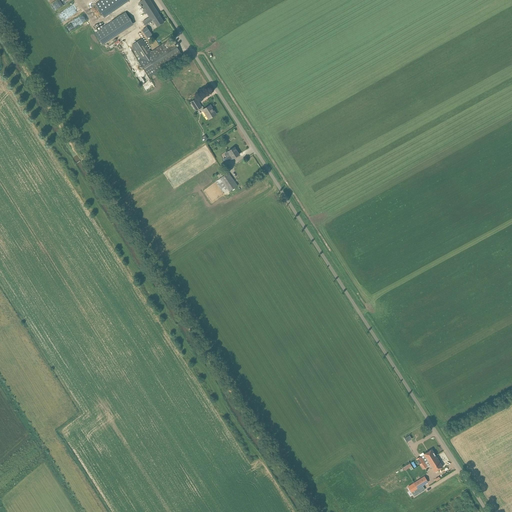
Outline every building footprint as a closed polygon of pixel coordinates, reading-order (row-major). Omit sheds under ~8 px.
[(54,10),(71,0),(55,0),(50,3),(54,10)] [(105,17),(132,0),(131,0),(100,0),(96,3),(105,17)] [(149,0),(141,0),(140,2),(150,17),(143,21),(145,25),(153,20),(157,27),(164,22),(149,0)] [(65,10),(67,13),(72,10),(74,13),(80,10),(75,3),(65,10)] [(125,12),(95,33),(103,45),(133,24),(125,12)] [(70,33),(79,27),(73,20),(64,26),(70,33)] [(147,38),(152,35),(147,27),(142,30),(147,38)] [(171,39),(167,42),(151,52),(142,38),(132,45),(141,59),(139,60),(150,77),(182,56),(171,39)] [(141,82),(147,92),(155,86),(148,77),(141,82)] [(196,110),(201,107),(196,99),(191,102),(196,110)] [(210,105),(206,108),(203,110),(209,119),(216,114),(215,115),(212,109),(213,109),(210,105)] [(234,147),(230,150),(225,153),(227,157),(226,158),(228,161),(239,155),(234,147)] [(228,173),(224,176),(220,178),(229,191),(238,186),(228,173)] [(420,456),(416,459),(420,465),(424,462),(427,460),(435,455),(432,449),(424,454),(423,453),(419,455),(420,456)] [(435,455),(427,460),(430,466),(434,472),(443,467),(435,455)] [(414,483),(417,489),(418,488),(428,482),(424,476),(424,477),(414,483)] [(414,483),(408,487),(414,496),(420,493),(418,488),(417,489),(414,483)]
